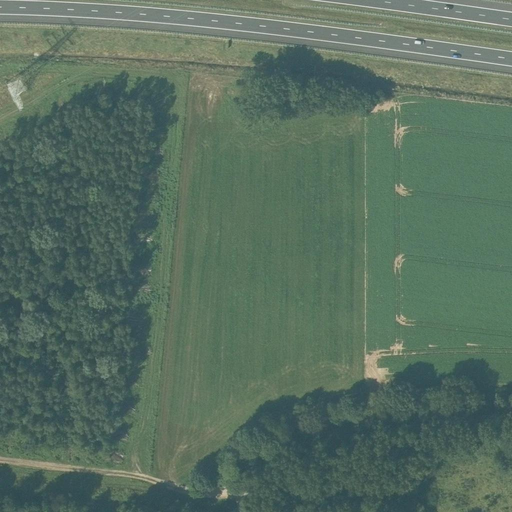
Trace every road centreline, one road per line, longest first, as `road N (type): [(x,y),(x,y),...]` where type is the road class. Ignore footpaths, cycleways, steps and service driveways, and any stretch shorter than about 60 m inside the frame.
road 1 (motorway): [(0,8),(186,19),(511,60)]
road 2 (track): [(511,388),(415,388),(320,404),(293,429),(240,511)]
road 3 (track): [(244,496),(0,474)]
road 4 (motorway): [(511,19),(369,0)]
